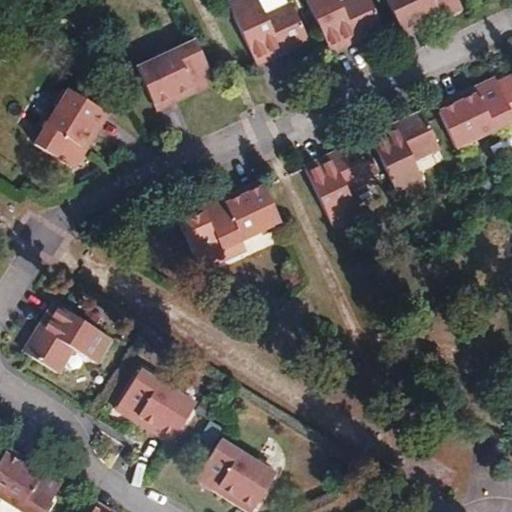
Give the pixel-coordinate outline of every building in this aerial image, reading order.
[(252,65),(283,50),(285,53),(305,43),(290,8),(263,21),(253,0),(236,0),(225,5),(252,65)] [(301,0),(325,51),(357,36),(359,40),(379,31),(364,0),(351,0),(336,7),(332,0),(301,0)] [(382,0),(398,33),(436,15),(439,22),(460,12),(454,0),(382,0)] [(398,33),(401,40),(439,22),(436,15),(398,33)] [(325,51),(327,55),(359,40),(357,36),(325,51)] [(190,89),(193,97),(215,86),(195,44),(136,72),(153,107),(190,89)] [(252,65),(254,68),(285,53),(283,50),(252,65)] [(493,82),(472,92),(475,98),(437,114),(454,149),(511,123),(511,120),(511,121),(511,120),(511,80),(496,88),(493,82)] [(156,114),(193,97),(190,89),(153,107),(156,114)] [(73,170),(85,150),(80,148),(102,111),(66,90),(33,146),(73,170)] [(435,109),(437,114),(475,98),(472,92),(435,109)] [(102,111),(80,148),(85,150),(106,114),(102,111)] [(419,115),(398,125),(401,129),(369,143),(396,201),(422,189),(411,163),(436,151),(419,115)] [(401,129),(398,125),(367,140),(369,143),(401,129)] [(355,145),(335,154),(337,158),(305,173),(333,231),(357,219),(346,193),(372,181),(355,145)] [(337,158),(335,154),(303,169),(305,173),(337,158)] [(263,188),(260,182),(222,199),(225,206),(263,188)] [(280,223),(263,188),(225,206),(222,199),(201,209),(198,202),(178,212),(205,269),(225,259),(221,251),(280,223)] [(51,306),(32,337),(36,339),(54,308),(51,306)] [(54,308),(36,339),(32,337),(20,356),(52,376),(67,351),(93,367),(108,343),(54,308)] [(115,412),(136,425),(140,418),(174,440),(195,406),(141,372),(115,412)] [(174,440),(140,418),(136,425),(170,446),(174,440)] [(497,440),(481,431),(476,438),(492,448),(497,440)] [(195,482),(215,494),(220,488),(254,510),(275,476),(221,442),(195,482)] [(8,453),(4,459),(40,480),(43,474),(8,453)] [(43,474),(40,480),(4,459),(0,466),(0,501),(17,511),(46,511),(63,486),(43,474)] [(252,511),(254,510),(220,488),(215,494),(243,511),(252,511)]
